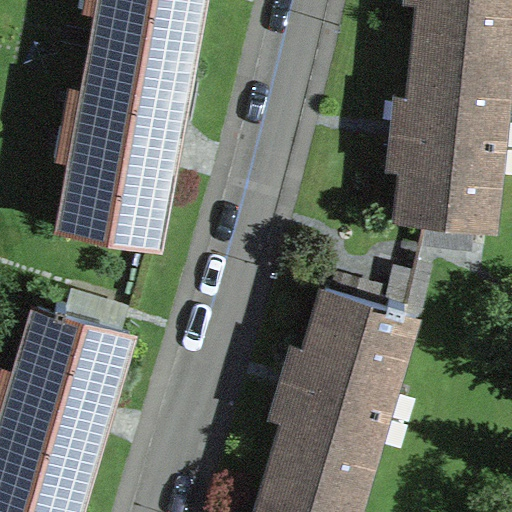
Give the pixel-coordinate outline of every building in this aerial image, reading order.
[(102,0),(94,46),(188,62),(199,0),(102,0)] [(511,0),(421,0),(417,45),(510,55),(511,33),(511,0)] [(490,118),(504,114),(510,55),(417,45),(411,97),(425,98),(421,133),(418,162),(404,161),(399,215),(427,217),(422,239),(470,244),(472,222),(492,224),(499,163),(487,156),(490,118)] [(188,62),(94,46),(62,223),(156,240),(170,161),(173,162),(173,160),(171,160),(172,153),(175,140),(177,141),(177,139),(174,138),(188,62)] [(268,475),(358,502),(379,431),(368,422),(380,384),(393,384),(416,309),(326,283),(306,350),(319,353),(308,389),(300,415),(287,411),(268,475)] [(38,301),(0,427),(0,477),(78,501),(100,426),(103,427),(103,426),(101,425),(104,416),(107,406),(109,407),(109,405),(107,404),(129,328),(38,301)] [(355,511),(358,502),(268,475),(257,511),(355,511)] [(74,511),(78,501),(0,477),(0,511),(74,511)]
